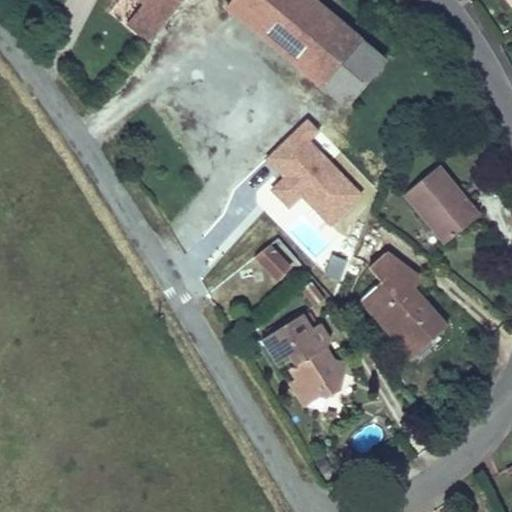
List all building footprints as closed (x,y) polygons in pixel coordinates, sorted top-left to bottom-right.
[(144,0),(150,5),(135,24),(157,42),(191,0),(144,0)] [(365,43),(314,0),(243,0),(237,8),(328,89),(365,43)] [(388,62),(365,43),(328,89),(351,109),(388,62)] [(320,133),(308,121),(269,158),(287,176),(273,190),(292,209),(306,195),(330,221),(360,192),(311,142),(320,133)] [(437,174),(404,200),(443,251),(476,225),(437,174)] [(276,240),(254,261),(275,282),(296,261),(276,240)] [(377,248),(365,241),(357,255),(369,262),(377,248)] [(440,348),(435,339),(451,326),(412,286),(422,279),(391,255),(372,271),(386,288),(364,305),(383,337),(387,335),(402,361),(423,350),(426,356),(440,348)] [(341,283),(349,262),(336,257),(327,278),(341,283)] [(304,319),(267,346),(282,366),(291,359),(299,369),(295,374),(315,399),(319,395),(341,401),(340,373),(349,373),(349,360),(337,360),(326,347),(330,341),(318,326),(312,329),(304,319)]
